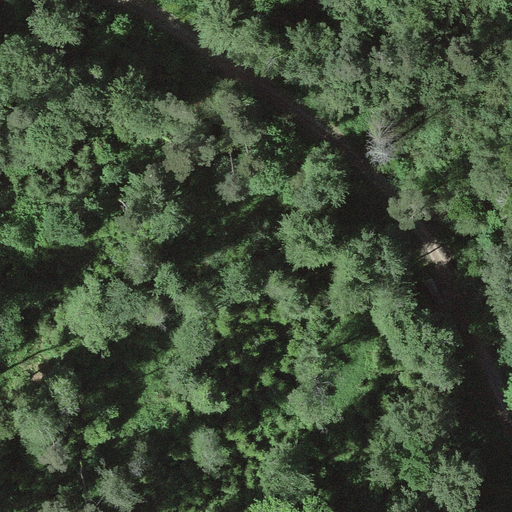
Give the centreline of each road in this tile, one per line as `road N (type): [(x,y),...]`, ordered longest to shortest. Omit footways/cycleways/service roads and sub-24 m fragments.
road 1 (track): [(473,0),(403,202),(511,411)]
road 2 (track): [(403,202),(239,63),(104,0)]
